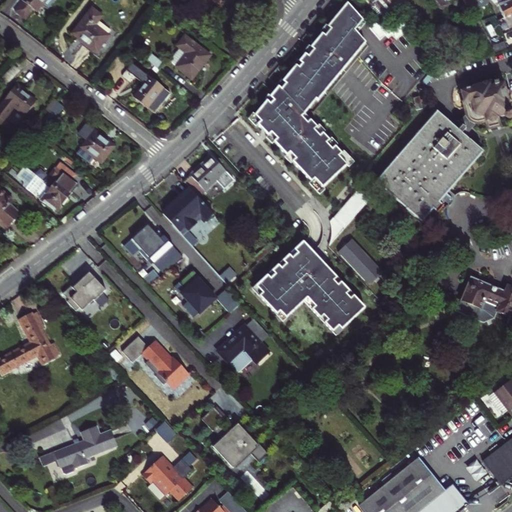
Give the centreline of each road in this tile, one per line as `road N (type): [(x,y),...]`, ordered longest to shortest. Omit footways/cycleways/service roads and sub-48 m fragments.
road 1 (tertiary): [(168,156),(0,291)]
road 2 (residential): [(0,25),(168,156)]
road 3 (tertiary): [(308,3),(168,156)]
road 4 (residential): [(103,245),(199,353)]
